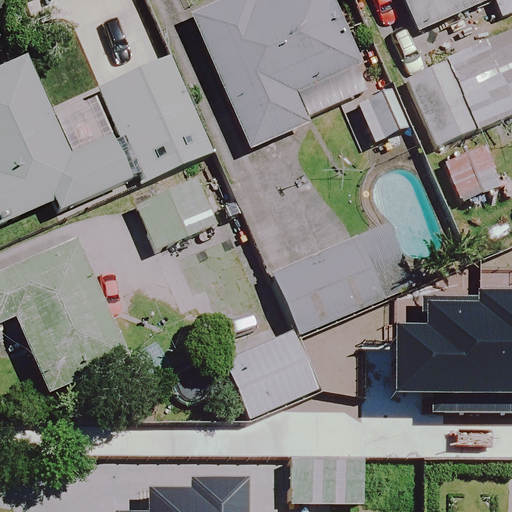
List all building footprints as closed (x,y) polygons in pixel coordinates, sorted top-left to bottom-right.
[(351,79),(318,0),(274,0),(249,10),(245,1),(183,26),(239,161),(302,135),(290,104),(351,79)] [(507,0),(389,0),(408,43),(507,0)] [(125,190),(105,146),(65,165),(20,66),(0,75),(0,231),(50,209),(55,221),(125,190)] [(105,146),(125,190),(135,185),(139,194),(209,162),(166,66),(92,100),(112,143),(105,146)] [(473,139),(443,70),(417,81),(431,113),(413,121),(430,158),(473,139)] [(212,233),(192,188),(128,217),(148,262),(212,233)] [(382,228),(266,282),(295,344),(411,289),(382,228)] [(120,370),(70,252),(0,281),(0,331),(10,327),(42,403),(120,370)] [(285,345),(220,374),(245,430),(310,402),(285,345)] [(358,511),(359,471),(285,469),(283,511),(358,511)] [(235,511),(235,484),(141,485),(141,511),(235,511)]
